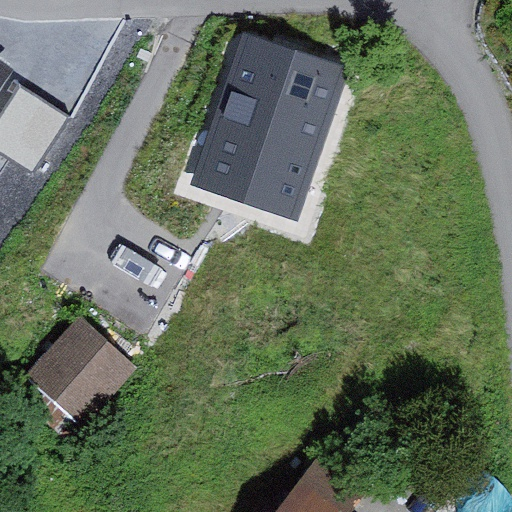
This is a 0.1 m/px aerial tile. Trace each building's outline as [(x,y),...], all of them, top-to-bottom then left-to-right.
[(348,70),(244,35),(193,186),(298,221),(348,70)] [(0,87),(11,72),(0,63),(0,87)] [(20,84),(0,115),(0,143),(36,165),(68,114),(20,84)] [(83,313),(27,372),(84,426),(140,367),(83,313)] [(282,511),(371,511),(385,492),(325,451),(282,511)]
